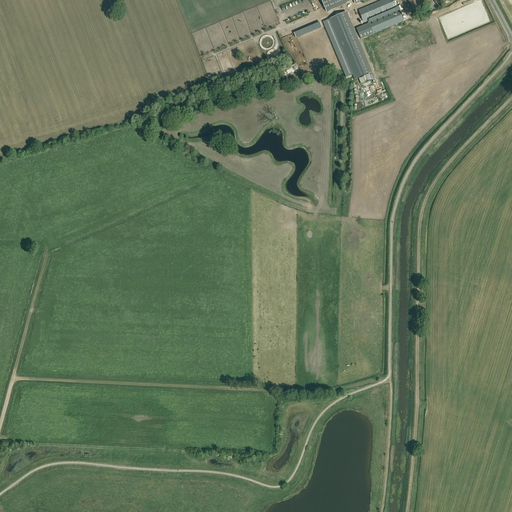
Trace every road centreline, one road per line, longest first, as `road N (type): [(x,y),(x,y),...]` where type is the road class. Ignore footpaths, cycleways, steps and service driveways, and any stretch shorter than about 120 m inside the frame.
road 1 (track): [(14,379),(318,392),(387,378)]
road 2 (track): [(14,379),(46,254),(38,243),(0,240)]
road 3 (track): [(382,511),(387,378)]
